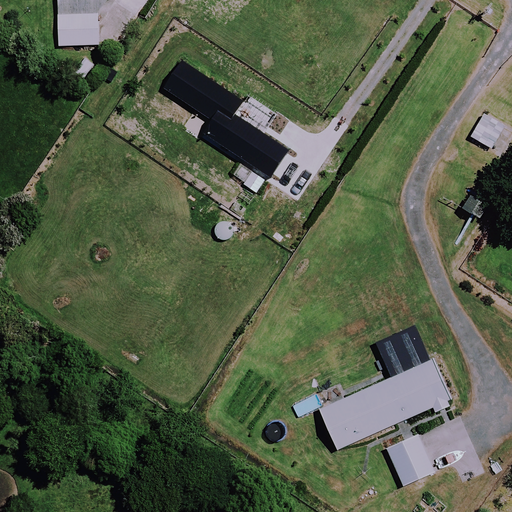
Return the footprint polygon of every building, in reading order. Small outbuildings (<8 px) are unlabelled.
[(56,18),(57,48),(98,47),(96,16),(56,18)] [(241,105),(179,65),(162,91),(210,122),(201,137),(267,180),(284,153),(231,119),(241,105)] [(483,113),(467,139),(492,154),(508,128),(483,113)] [(458,153),(451,165),(488,186),(494,174),(458,153)] [(434,355),(420,323),(377,342),(391,374),(320,406),(337,445),(434,402),(436,407),(454,399),(434,355)] [(436,470),(419,432),(388,446),(405,484),(436,470)]
